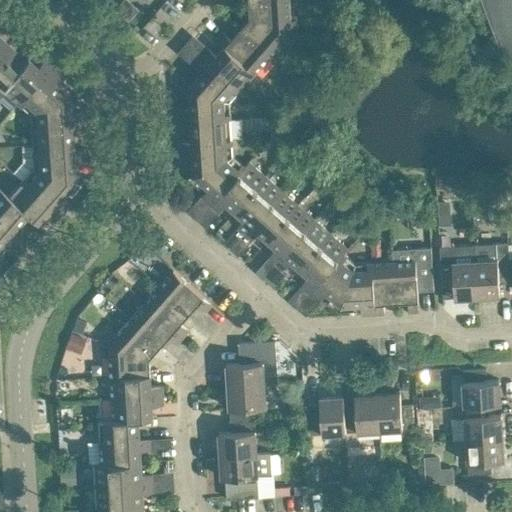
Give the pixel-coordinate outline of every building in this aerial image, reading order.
[(290,18),(288,0),(248,0),(249,16),(297,32),(296,18),(290,18)] [(511,0),(482,0),(500,44),(511,51),(511,0)] [(297,32),(249,16),(249,17),(239,28),(270,55),(283,40),(287,44),(297,33),(297,32)] [(270,55),(239,28),(231,38),(222,30),(216,38),(224,45),(225,45),(255,72),(270,55)] [(0,55),(9,45),(2,39),(0,40),(0,55)] [(16,51),(9,45),(0,55),(0,88),(1,88),(18,69),(17,68),(8,60),(16,51)] [(225,45),(224,45),(216,54),(208,47),(202,53),(241,88),(255,72),(225,45)] [(230,100),(241,88),(202,53),(196,61),(204,68),(189,86),(190,110),(179,110),(180,120),(191,119),(191,120),(231,117),(230,100)] [(17,102),(51,63),(44,57),(37,66),(27,57),(17,68),(18,69),(1,88),(17,102)] [(51,78),(59,70),(51,63),(17,102),(30,113),(31,130),(71,128),(71,127),(72,127),(82,127),(81,116),(70,117),(69,93),(51,78)] [(273,118),(268,113),(265,117),(270,121),(273,118)] [(231,117),(191,120),(192,139),(233,137),(242,136),(240,117),(231,117)] [(73,147),(72,127),(71,127),(71,128),(31,130),(32,149),(67,147),(72,147),(73,147)] [(234,154),(233,137),(192,139),(192,140),(181,141),(182,151),(193,150),(194,173),(212,189),(205,197),(212,204),(219,196),(246,165),(245,165),(234,154)] [(73,158),(84,157),(83,147),(73,147),(72,147),(67,147),(32,149),(33,167),(22,179),(61,213),(67,206),(59,199),(74,181),(73,158)] [(235,210),(266,175),(249,160),(245,165),(246,165),(219,196),(212,204),(219,211),(227,202),(235,210)] [(245,232),(282,190),(266,175),(235,210),(245,218),(238,226),(245,232)] [(61,213),(22,179),(8,195),(8,196),(28,213),(27,213),(38,223),(46,213),(54,221),(61,213)] [(8,196),(8,195),(0,187),(0,217),(21,236),(28,229),(20,222),(27,213),(28,213),(8,196)] [(268,239),(299,204),(282,190),(245,232),(252,239),(259,231),(268,239)] [(277,261),(315,218),(299,204),(268,239),(277,247),(270,255),(277,261)] [(21,236),(0,217),(0,244),(7,236),(15,244),(21,236)] [(300,267),(331,233),(315,218),(277,261),(284,268),(291,259),(300,267)] [(348,248),(331,233),(300,267),(309,276),(302,284),(309,290),(344,251),(344,252),(348,248)] [(511,281),(509,257),(508,241),(474,243),(475,259),(477,295),(500,294),(499,282),(511,281)] [(477,295),(475,259),(474,243),(440,245),(442,285),(454,284),(454,297),(477,295)] [(393,249),(394,260),(396,300),(408,299),(409,310),(419,310),(418,290),(435,289),(433,246),(393,249)] [(375,312),(372,261),(356,262),(344,252),(344,251),(309,290),(317,297),(324,288),(341,303),(365,302),(366,313),(375,312)] [(396,300),(394,260),(372,261),(375,312),(385,312),(384,301),(396,300)] [(212,303),(174,268),(159,285),(189,312),(198,303),(206,310),(212,303)] [(189,312),(159,285),(145,301),(183,335),(190,328),(182,320),(189,312)] [(183,335),(145,301),(130,317),(161,344),(169,335),(177,342),(183,335)] [(161,344),(130,317),(116,332),(112,329),(103,340),(150,356),(161,344)] [(227,362),(228,385),(264,383),(264,382),(278,381),(275,339),(239,341),(240,362),(227,362)] [(151,373),(150,356),(103,340),(103,354),(109,354),(111,375),(151,373)] [(465,404),(488,403),(500,402),(499,378),(487,379),(486,368),(462,370),(465,404)] [(152,385),(151,373),(111,375),(112,397),(163,394),(163,384),(152,385)] [(266,406),(264,383),(228,385),(230,419),(255,417),(254,406),(266,406)] [(400,391),(378,393),(380,428),(414,426),(413,402),(401,403),(400,391)] [(380,428),(378,393),(355,394),(356,406),(345,407),(344,407),(345,430),(380,428)] [(164,403),(163,394),(112,397),(113,418),(113,420),(139,418),(139,417),(140,417),(154,416),(153,404),(164,403)] [(344,407),(345,407),(344,395),(319,396),(320,408),(309,409),(310,433),(345,430),(344,407)] [(489,414),(488,403),(465,404),(467,439),(502,437),(501,413),(489,414)] [(142,437),(140,417),(139,417),(139,418),(113,420),(113,418),(99,419),(100,439),(141,437),(142,437)] [(257,452),(255,417),(230,419),(231,430),(220,431),(221,454),(257,452)] [(432,428),(419,429),(420,442),(433,441),(432,428)] [(142,448),(153,447),(152,437),(142,437),(141,437),(100,439),(101,462),(102,462),(143,460),(142,448)] [(503,459),(502,437),(467,439),(469,473),(493,472),(492,460),(503,459)] [(259,495),(259,486),(258,475),(273,474),(271,451),(257,452),(221,454),(222,476),(226,476),(227,497),(259,495)] [(154,481),(154,472),(143,472),(143,460),(102,462),(101,462),(95,462),(97,484),(154,481)] [(144,491),(155,490),(154,481),(97,484),(98,506),(145,503),(144,491)] [(98,511),(145,511),(145,503),(98,506),(98,511)]
